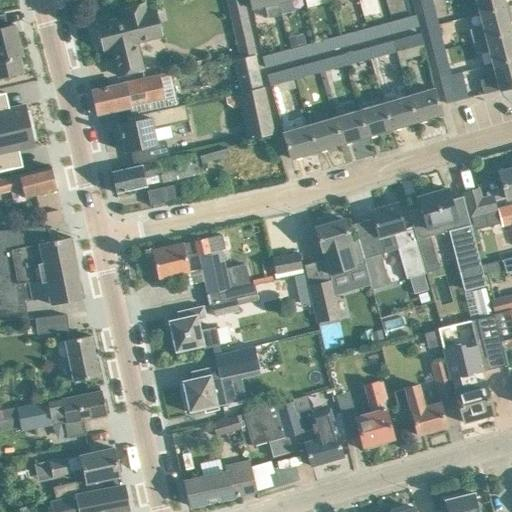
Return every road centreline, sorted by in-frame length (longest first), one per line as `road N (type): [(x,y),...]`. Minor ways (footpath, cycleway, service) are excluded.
road 1 (residential): [(99,238),(511,137)]
road 2 (tertiary): [(161,511),(99,238)]
road 3 (tertiary): [(99,238),(39,0)]
road 4 (residential): [(266,511),(496,446)]
